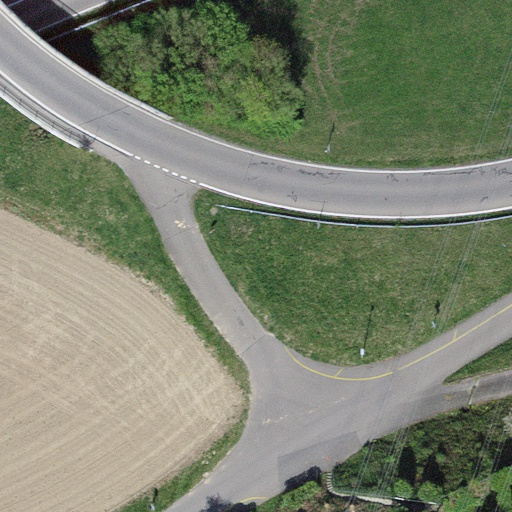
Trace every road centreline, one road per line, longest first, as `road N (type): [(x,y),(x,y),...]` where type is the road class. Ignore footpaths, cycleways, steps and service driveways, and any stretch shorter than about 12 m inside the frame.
road 1 (primary): [(171,154),(265,184),(376,201),(511,190)]
road 2 (unclassified): [(171,154),(167,196),(182,243),(291,381),(318,430)]
road 3 (unclassified): [(318,430),(511,312)]
road 4 (primary): [(0,45),(171,154)]
road 5 (unclassified): [(199,511),(318,430)]
road 6 (track): [(387,390),(436,406),(511,381)]
